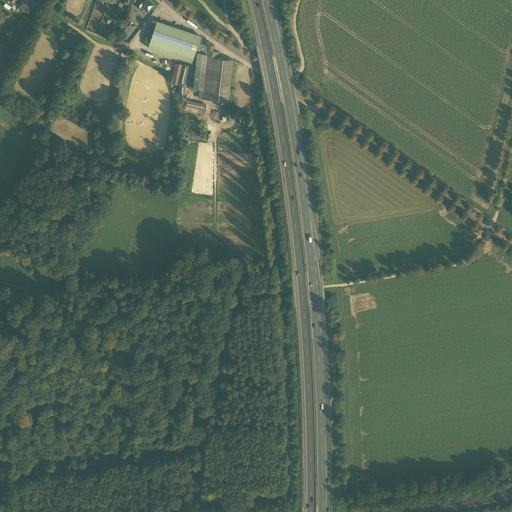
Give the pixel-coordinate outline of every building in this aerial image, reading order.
[(23,10),(28,14),(33,7),(23,0),(20,6),(19,7),(23,10)] [(144,7),(148,11),(154,4),(149,0),(139,0),(136,5),(140,8),(142,5),(144,7)] [(145,40),(150,42),(157,22),(152,20),(145,41),(145,40)] [(150,42),(194,57),(195,52),(198,43),(201,37),(157,22),(150,42)] [(148,47),(187,61),(188,58),(193,60),(194,57),(150,42),(149,44),(148,47)] [(196,64),(196,67),(193,88),(197,89),(199,89),(203,89),(203,90),(207,54),(208,51),(208,46),(207,46),(198,43),(195,52),(197,53),(196,61),(196,64)] [(192,63),(193,60),(188,58),(187,61),(148,47),(148,48),(192,63)] [(202,99),(229,102),(233,60),(218,58),(218,52),(213,51),(208,51),(207,54),(203,90),(203,89),(202,99)] [(171,83),(179,84),(183,65),(176,63),(171,83)] [(184,85),(188,66),(184,65),(179,85),(181,85),(184,85)] [(128,73),(122,72),(116,110),(122,111),(128,73)] [(206,105),(186,101),(186,103),(186,105),(205,110),(206,105)] [(235,131),(224,129),(222,138),(233,141),(235,131)]
